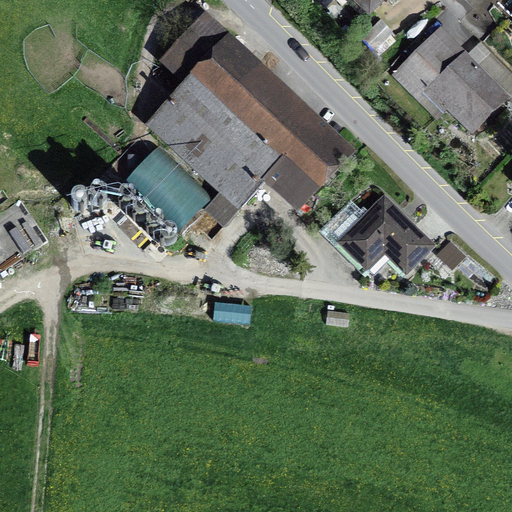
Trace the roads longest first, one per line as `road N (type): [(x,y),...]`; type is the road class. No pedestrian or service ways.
road 1 (tertiary): [(511,253),(248,0)]
road 2 (track): [(37,511),(61,275)]
